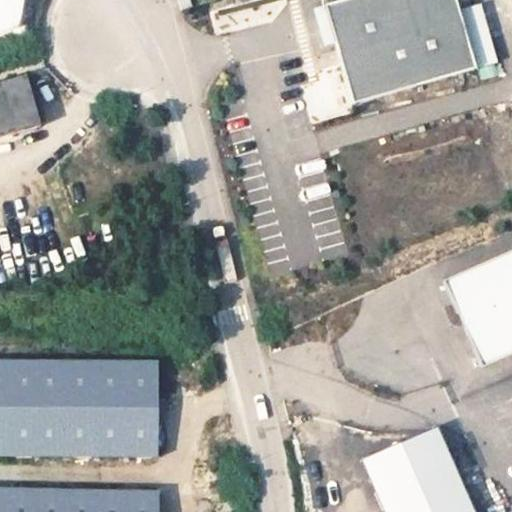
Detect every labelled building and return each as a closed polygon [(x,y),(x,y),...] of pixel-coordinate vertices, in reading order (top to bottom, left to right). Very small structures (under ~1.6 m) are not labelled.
[(0,0),(0,34),(11,33),(17,0),(0,0)] [(348,0),(324,7),(352,106),(475,71),(457,11),(454,0),(348,0)] [(457,11),(475,71),(495,65),(478,5),(457,11)] [(0,84),(0,138),(43,126),(29,77),(0,84)] [(511,253),(444,282),(481,368),(511,354),(511,253)] [(0,451),(154,453),(155,362),(0,360),(0,451)] [(469,511),(434,431),(367,460),(390,511),(469,511)] [(0,511),(153,511),(154,494),(0,490),(0,511)]
